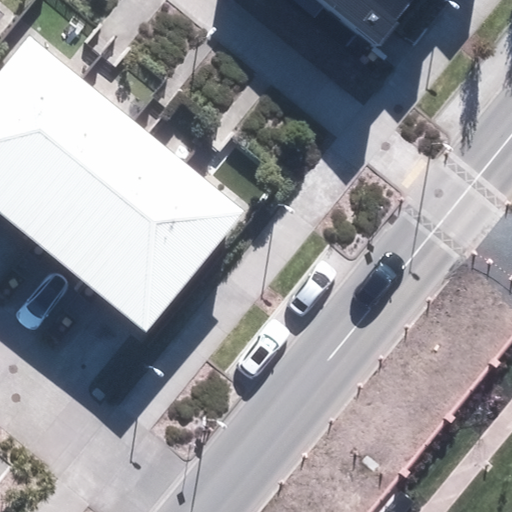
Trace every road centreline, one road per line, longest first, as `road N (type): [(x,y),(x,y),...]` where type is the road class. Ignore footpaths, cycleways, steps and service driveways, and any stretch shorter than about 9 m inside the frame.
road 1 (tertiary): [(511,126),(197,511)]
road 2 (residential): [(0,374),(176,511)]
